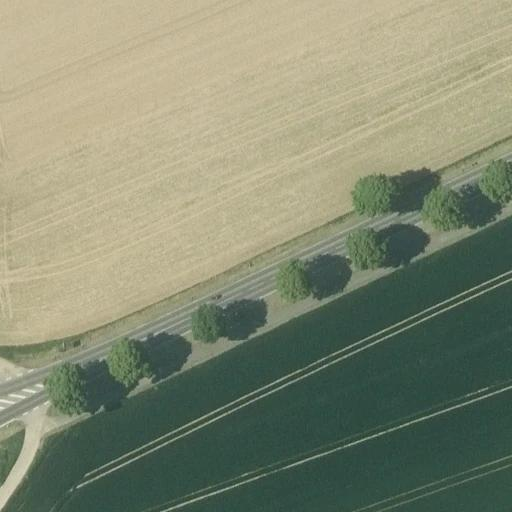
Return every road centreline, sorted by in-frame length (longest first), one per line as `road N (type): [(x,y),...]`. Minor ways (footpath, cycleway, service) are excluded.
road 1 (tertiary): [(511,172),(0,408)]
road 2 (track): [(0,505),(41,431),(27,382),(0,371)]
